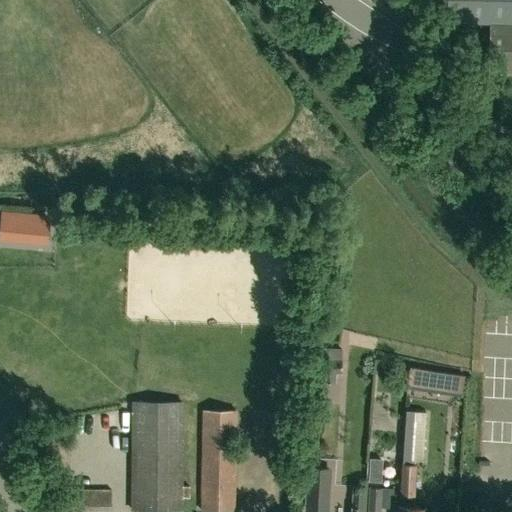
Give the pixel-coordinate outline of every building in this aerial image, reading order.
[(511,0),(446,0),(446,22),(489,23),(488,73),(511,73),(511,0)] [(1,216),(1,221),(0,227),(0,235),(13,237),(14,217),(12,217),(1,216)] [(27,238),(47,240),(49,220),(29,218),(27,238)] [(322,349),(320,382),(334,382),(335,372),(341,373),(342,350),(322,349)] [(407,384),(421,386),(423,370),(410,368),(407,384)] [(181,511),(181,497),(181,487),(181,402),(133,402),(132,510),(181,511)] [(234,511),(235,410),(203,410),(201,511),(234,511)] [(416,464),(414,464),(403,464),(402,464),(400,494),(402,494),(401,506),(399,507),(399,511),(424,511),(424,507),(413,507),(413,496),(414,496),(416,464)] [(307,467),(305,503),(325,505),(327,468),(307,467)] [(111,511),(111,488),(70,488),(70,511),(111,511)] [(366,511),(380,511),(382,490),(368,490),(366,511)]
